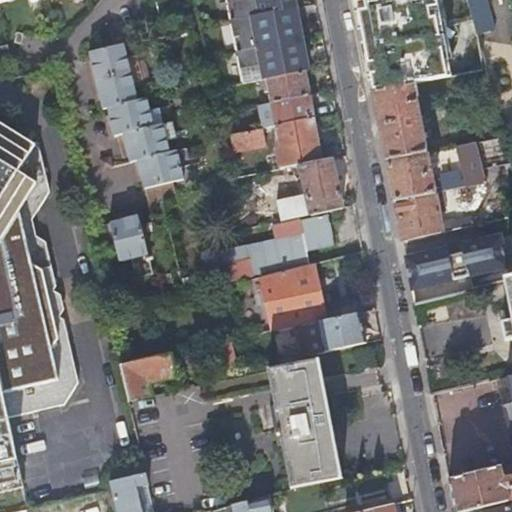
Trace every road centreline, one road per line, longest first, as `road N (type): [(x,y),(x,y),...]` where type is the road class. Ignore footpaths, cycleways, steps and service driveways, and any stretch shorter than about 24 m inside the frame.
road 1 (residential): [(431,511),(330,0)]
road 2 (unknown): [(105,0),(84,49),(116,182)]
